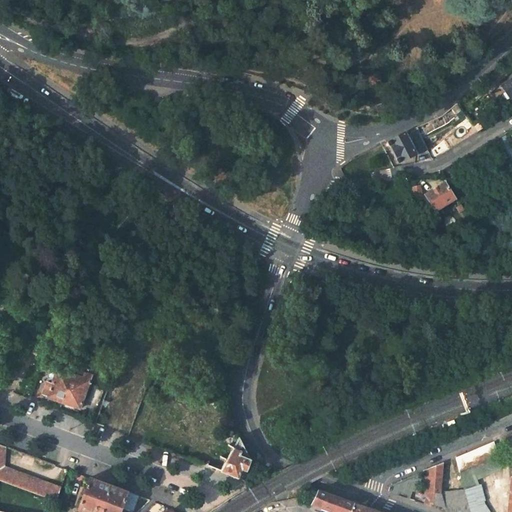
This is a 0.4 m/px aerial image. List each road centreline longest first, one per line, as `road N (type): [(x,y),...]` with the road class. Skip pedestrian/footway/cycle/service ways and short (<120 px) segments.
road 1 (unclassified): [(287,246),(245,372),(244,414),(273,461),(370,498)]
road 2 (unclassified): [(19,43),(118,72),(274,100),(328,134)]
road 3 (primary): [(248,226),(0,58)]
road 4 (primary): [(0,82),(208,213),(248,226)]
road 5 (primary): [(511,289),(394,280),(287,246)]
road 6 (residential): [(0,416),(209,496)]
road 7 (residential): [(313,181),(327,186),(436,164),(511,117)]
road 8 (unclassified): [(370,498),(380,475),(511,422)]
road 9 (unclassified): [(383,131),(464,86),(511,38)]
